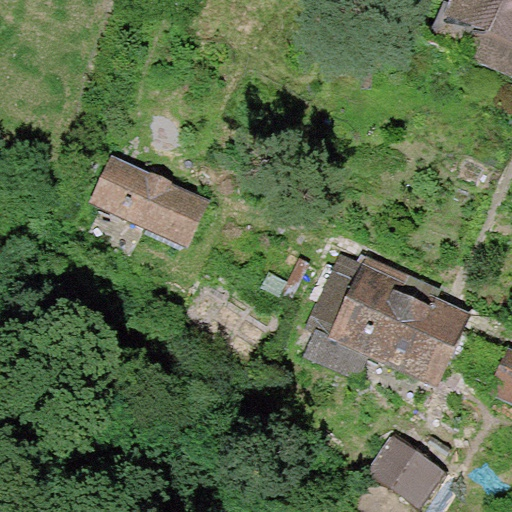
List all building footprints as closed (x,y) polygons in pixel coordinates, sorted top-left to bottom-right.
[(511,0),(449,0),(459,4),(441,46),(472,59),(483,34),(511,46),(511,0)] [(118,164),(98,207),(201,254),(221,211),(118,164)] [(510,260),(482,250),(468,291),(495,301),(510,260)] [(328,341),(316,362),(363,386),(373,366),(441,401),(480,327),(411,291),(417,281),(369,256),(364,267),(344,256),(306,329),(328,341)] [(511,356),(503,353),(484,404),(511,414),(511,356)] [(451,484),(391,438),(371,465),(431,511),(451,484)]
